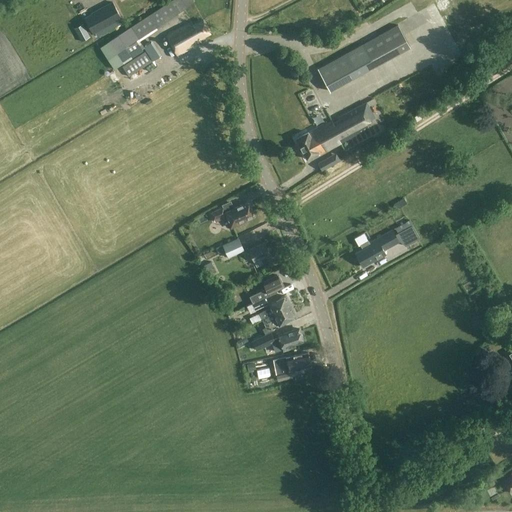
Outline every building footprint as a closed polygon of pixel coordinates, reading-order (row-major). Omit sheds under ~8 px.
[(182,0),(172,0),(130,26),(131,27),(109,41),(118,55),(179,16),(177,14),(187,7),(182,0)] [(92,14),(85,18),(93,33),(121,18),(112,2),(91,14),(92,14)] [(196,44),(194,41),(210,33),(203,20),(193,25),(191,22),(166,35),(177,55),(196,44)] [(82,24),(74,29),(80,41),(89,37),(82,24)] [(409,47),(398,25),(317,69),(329,91),(409,47)] [(153,41),(145,47),(154,60),(163,55),(153,41)] [(67,58),(76,54),(72,47),(63,51),(67,58)] [(131,74),(153,64),(147,53),(126,63),(131,74)] [(390,104),(386,106),(392,117),(396,114),(390,104)] [(355,128),(373,119),(367,108),(349,118),(347,113),(338,118),(339,120),(333,123),(332,121),(308,134),(307,132),(295,138),(306,159),(318,152),(319,154),(358,133),(355,128)] [(336,153),(318,162),(322,170),(340,160),(336,153)] [(397,201),(400,206),(407,202),(403,197),(397,201)] [(244,219),(252,215),(247,203),(224,212),(222,208),(211,213),(215,222),(226,217),(230,227),(245,221),(244,219)] [(360,244),(362,249),(355,253),(363,266),(385,254),(383,250),(399,242),(392,230),(369,242),(368,242),(368,240),(360,244)] [(237,239),(223,245),(228,257),(243,251),(237,239)] [(254,262),(270,255),(264,243),(249,249),(254,262)] [(253,303),(276,292),(275,290),(282,286),(280,282),(281,281),(279,276),(278,276),(277,275),(263,282),(266,288),(249,296),(253,303)] [(252,323),(262,319),(291,305),(287,296),(285,297),(285,296),(278,299),(277,298),(268,302),(270,307),(259,313),(250,318),(252,323)] [(295,314),(291,305),(262,319),(267,330),(278,325),(279,326),(288,321),(288,320),(295,317),(294,315),(295,314)] [(240,309),(231,313),(234,318),(242,313),(240,309)] [(275,351),(282,349),(283,351),(295,346),(294,344),(303,341),(302,339),(303,338),(302,334),(300,335),(298,329),(278,335),(279,338),(271,340),(275,351)] [(240,347),(249,343),(247,339),(238,343),(240,347)] [(289,369),(310,365),(308,352),(286,357),(288,364),(275,366),(278,380),(291,377),(290,370),(289,369)]
